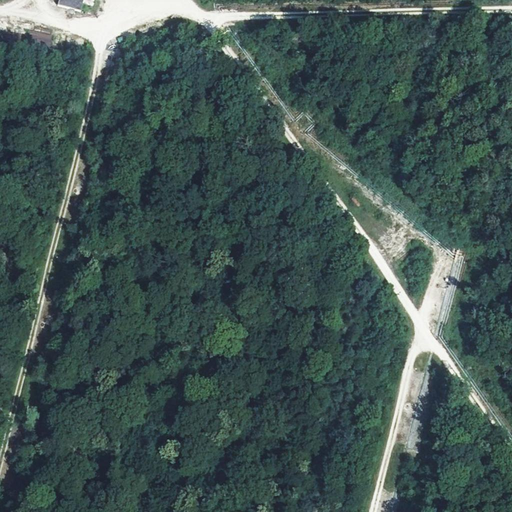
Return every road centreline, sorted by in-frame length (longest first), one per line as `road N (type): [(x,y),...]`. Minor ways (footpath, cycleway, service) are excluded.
road 1 (track): [(373,511),(446,255),(205,17)]
road 2 (track): [(511,456),(193,0)]
road 3 (track): [(0,13),(97,23),(511,6)]
road 4 (track): [(0,450),(97,23)]
